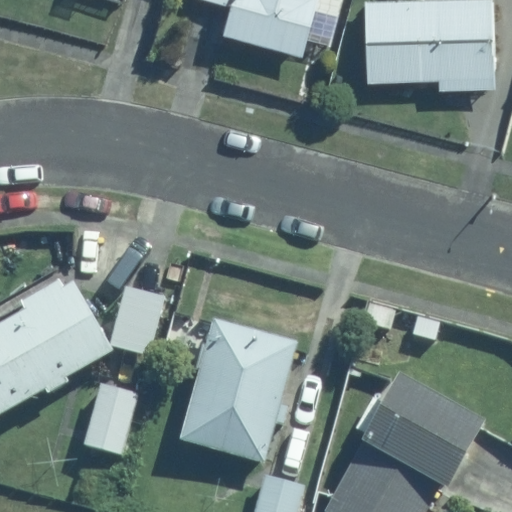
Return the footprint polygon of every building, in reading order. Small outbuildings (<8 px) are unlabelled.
[(302,60),(319,0),(210,0),(237,7),(228,39),(302,60)] [(497,91),(494,1),(365,5),(368,84),(441,82),(441,93),(497,91)] [(0,427),(113,362),(67,283),(15,313),(20,322),(0,333),(0,427)] [(167,303),(127,294),(113,355),(152,364),(167,303)] [(298,350),(214,327),(182,444),(266,467),(298,350)] [(488,439),(400,390),(331,511),(428,511),(438,494),(453,502),(488,439)] [(137,401),(100,393),(87,452),(123,460),(137,401)] [(299,511),(305,485),(262,477),(255,511),(299,511)]
